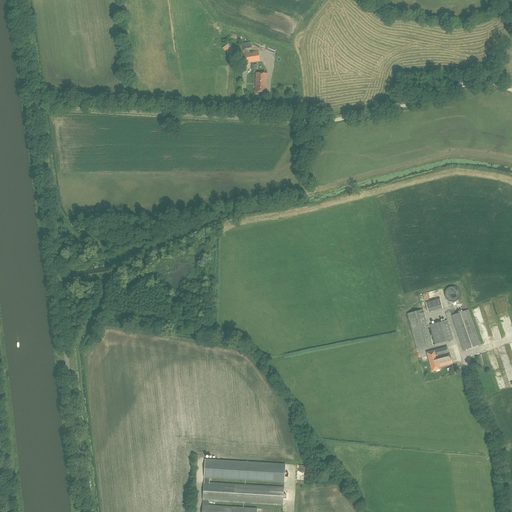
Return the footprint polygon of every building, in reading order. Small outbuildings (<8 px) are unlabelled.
[(251,44),(242,45),(243,53),(252,52),(251,44)] [(230,45),(226,48),(230,54),(234,52),(230,45)] [(260,61),(258,51),(243,53),(245,63),(260,61)] [(266,86),(266,74),(256,73),(255,85),(256,85),(255,92),(265,92),(265,86),(266,86)] [(460,295),(460,294),(460,293),(459,291),(459,290),(458,289),(457,288),(455,288),(454,287),(453,287),(451,287),(450,288),(449,288),(448,289),(447,291),(446,292),(446,293),(446,295),(446,296),(446,297),(447,298),(448,299),(449,300),(450,301),(451,301),(453,301),(454,301),(456,301),(457,300),(458,299),(459,298),(459,297),(460,295)] [(440,299),(425,303),(428,313),(443,309),(440,299)] [(407,314),(411,326),(426,322),(423,310),(407,314)] [(464,350),(480,345),(468,310),(452,315),(464,350)] [(430,325),(435,344),(453,339),(448,320),(430,325)] [(426,322),(411,326),(417,349),(433,345),(426,322)] [(438,363),(439,367),(452,364),(447,347),(427,353),(430,366),(438,363)] [(430,366),(432,372),(440,370),(439,367),(438,363),(430,366)] [(285,465),(205,460),(204,478),(205,478),(204,485),(209,486),(210,478),(284,483),(285,465)] [(204,485),(203,505),(208,506),(208,501),(283,505),(284,490),(209,486),(204,485)]
